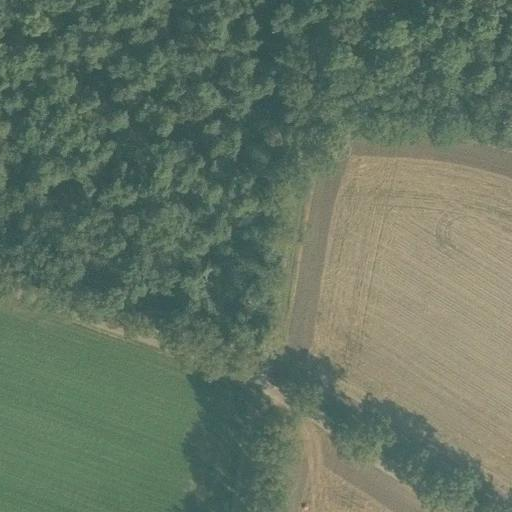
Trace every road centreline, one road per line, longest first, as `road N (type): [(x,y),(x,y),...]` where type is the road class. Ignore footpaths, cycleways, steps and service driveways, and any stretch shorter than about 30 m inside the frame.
road 1 (residential): [(0,286),(265,383),(455,511)]
road 2 (track): [(265,383),(317,85)]
road 3 (track): [(265,383),(245,511)]
